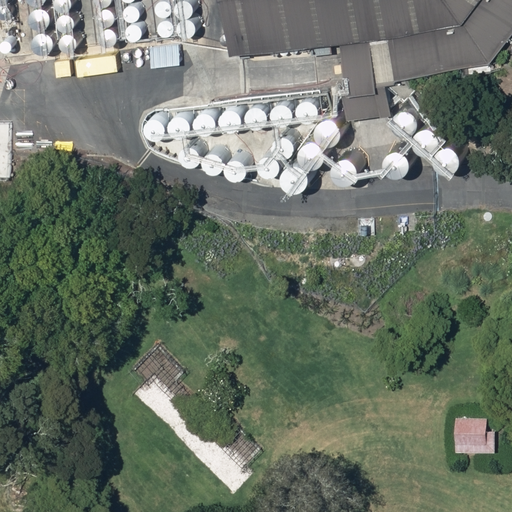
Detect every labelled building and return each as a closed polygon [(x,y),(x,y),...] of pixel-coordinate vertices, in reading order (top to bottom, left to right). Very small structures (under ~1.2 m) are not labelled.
[(22,0),(0,0),(0,7),(6,53),(30,50),(22,0)] [(34,0),(43,55),(88,48),(81,0),(34,0)] [(145,0),(103,0),(109,40),(150,35),(145,0)] [(203,0),(158,0),(164,33),(207,26),(203,0)] [(228,0),(236,52),(344,37),(377,33),(464,20),(478,0),(228,0)] [(511,0),(478,0),(464,20),(377,33),(383,78),(409,74),(491,62),(511,33),(511,0)] [(311,188),(354,116),(329,100),(286,172),(311,188)] [(487,433),(487,408),(452,409),(452,449),(496,448),(496,433),(487,433)]
